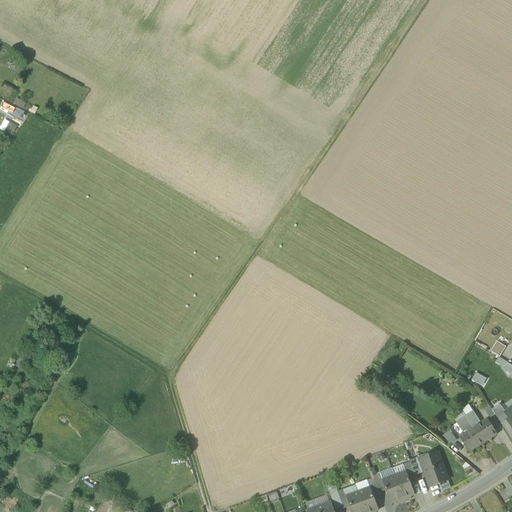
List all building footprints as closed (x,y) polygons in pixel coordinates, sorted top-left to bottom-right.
[(12,106),(21,111),(25,103),(16,98),(12,106)] [(11,136),(17,127),(9,122),(3,132),(11,136)] [(491,352),(500,357),(506,347),(497,342),(491,352)] [(502,367),(508,363),(499,358),(496,363),(502,367)] [(511,365),(508,363),(502,367),(509,376),(511,373),(511,365)] [(472,381),(482,386),(486,379),(476,373),(472,381)] [(511,399),(503,405),(506,410),(511,405),(511,399)] [(502,425),(507,421),(510,419),(505,413),(505,412),(500,404),(492,410),(495,415),(502,425)] [(462,412),(465,416),(473,411),(469,405),(463,409),(462,412)] [(484,408),(490,418),(495,415),(492,410),(488,405),(484,408)] [(467,419),(474,429),(478,426),(477,424),(480,422),(473,411),(465,416),(467,419)] [(465,416),(462,412),(454,417),(459,425),(467,419),(465,416)] [(468,430),(469,432),(474,429),(467,419),(459,425),(464,433),(468,430)] [(487,420),(478,426),(474,429),(483,443),(496,434),(492,428),(490,425),(487,420)] [(483,443),(474,429),(469,432),(460,437),(463,442),(465,445),(469,451),(483,443)] [(453,444),(458,441),(450,431),(441,438),(447,446),(452,443),(453,444)] [(421,462),(430,487),(448,481),(439,455),(421,462)] [(409,461),(410,463),(415,476),(421,474),(416,459),(409,461)] [(416,480),(415,476),(410,463),(403,466),(406,473),(407,473),(410,482),(416,480)] [(392,469),(395,477),(406,473),(403,466),(403,465),(392,469)] [(407,473),(406,473),(395,477),(404,502),(408,501),(407,497),(415,494),(410,482),(407,473)] [(373,477),(374,479),(380,494),(386,491),(382,482),(383,482),(380,474),(373,477)] [(400,504),(404,502),(395,477),(383,482),(382,482),(386,491),(390,503),(398,500),(400,504)] [(380,496),(380,494),(374,479),(367,481),(370,489),(371,489),(374,498),(380,496)] [(370,489),(359,493),(365,511),(374,511),(379,510),(374,498),(371,489),(370,489)] [(344,490),(337,492),(343,507),(344,509),(350,507),(346,498),(347,497),(344,490)] [(335,509),(343,507),(337,492),(337,491),(330,493),(335,509)] [(365,511),(359,493),(347,497),(346,498),(350,507),(351,511),(365,511)] [(308,511),(333,511),(330,503),(308,511)]
